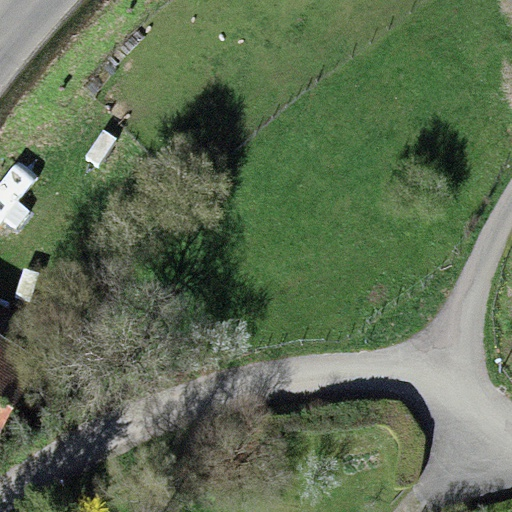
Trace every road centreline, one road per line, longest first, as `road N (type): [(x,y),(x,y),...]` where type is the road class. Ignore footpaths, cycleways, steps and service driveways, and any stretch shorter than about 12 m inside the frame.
road 1 (residential): [(0,510),(29,485),(170,419),(273,388),(447,373)]
road 2 (residential): [(447,373),(468,293),(511,203)]
